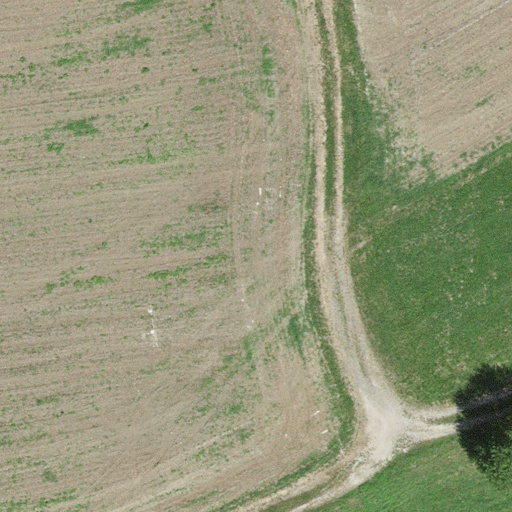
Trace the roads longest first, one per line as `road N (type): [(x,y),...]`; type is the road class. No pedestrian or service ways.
road 1 (track): [(511,394),(420,430),(344,331),(327,0)]
road 2 (track): [(420,430),(259,511)]
